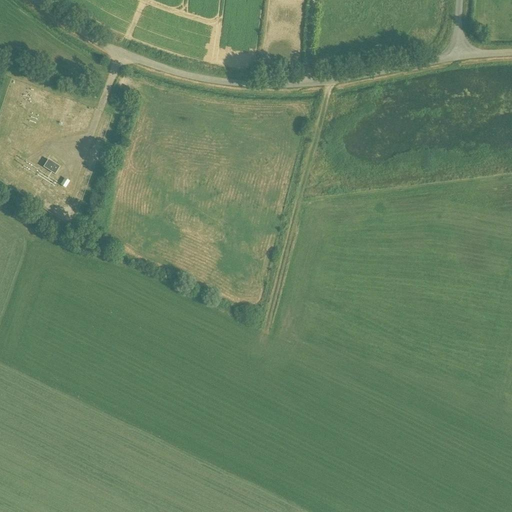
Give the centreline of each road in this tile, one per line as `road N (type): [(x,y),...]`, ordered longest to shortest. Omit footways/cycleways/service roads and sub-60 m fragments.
road 1 (unclassified): [(455,58),(302,84),(221,82),(105,45),(35,0)]
road 2 (track): [(265,331),(299,201)]
road 3 (track): [(328,81),(299,201)]
